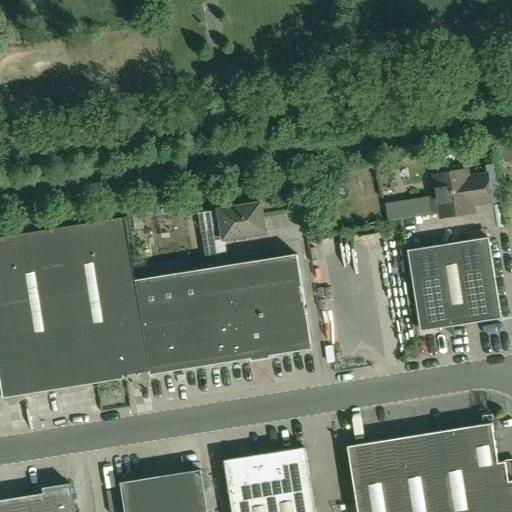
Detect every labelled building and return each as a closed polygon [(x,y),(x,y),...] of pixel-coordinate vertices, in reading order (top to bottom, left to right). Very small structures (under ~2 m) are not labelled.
[(31,44),(30,34),(23,35),(24,45),(31,44)] [(436,176),(443,218),(474,213),(473,204),(492,201),(488,176),(469,179),(467,171),(436,176)] [(224,237),(225,240),(266,233),(262,203),(220,210),(223,229),(202,232),(206,257),(219,255),(216,238),(224,237)] [(217,204),(200,206),(202,225),(219,223),(217,204)] [(272,358),(272,356),(313,349),(298,255),(137,280),(127,218),(0,237),(0,372),(4,399),(125,380),(124,376),(151,371),(152,375),(252,359),(252,361),(272,358)] [(409,251),(422,332),(503,319),(490,238),(409,251)] [(507,462),(499,463),(493,424),(349,447),(359,511),(511,511),(511,481),(510,482),(507,462)] [(233,511),(316,511),(306,448),(226,461),(233,511)] [(209,511),(203,470),(122,483),(126,511),(209,511)] [(0,511),(75,511),(71,483),(45,488),(46,493),(0,500),(0,511)]
